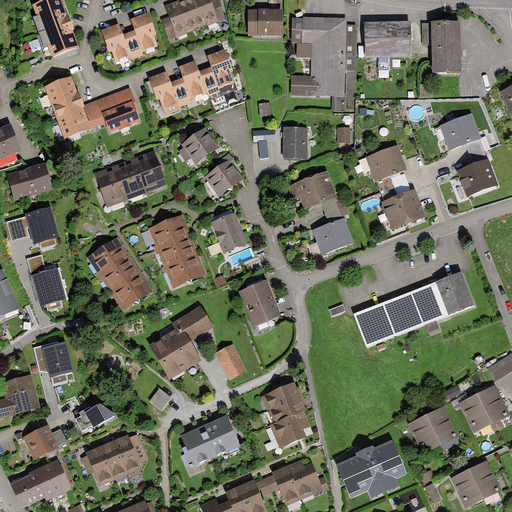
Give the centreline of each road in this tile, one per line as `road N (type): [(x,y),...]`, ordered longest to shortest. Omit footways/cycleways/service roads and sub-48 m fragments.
road 1 (residential): [(290,286),(305,347),(288,364),(166,426)]
road 2 (residential): [(219,46),(115,88),(97,82),(84,56),(97,0)]
road 3 (residential): [(468,219),(290,286)]
road 4 (residential): [(232,111),(254,178),(249,193),(290,286)]
